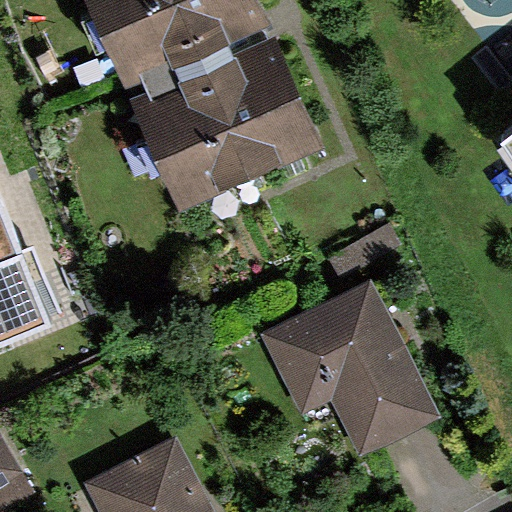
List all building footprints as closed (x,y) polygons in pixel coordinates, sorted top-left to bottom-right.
[(249,0),(92,0),(131,91),(265,34),(249,0)] [(318,146),(272,39),(135,97),(180,204),(318,146)] [(0,335),(55,312),(0,174),(0,335)] [(373,272),(267,327),(324,440),(431,385),(373,272)] [(0,424),(0,481),(24,468),(0,424)] [(233,511),(194,438),(96,490),(108,511),(233,511)]
